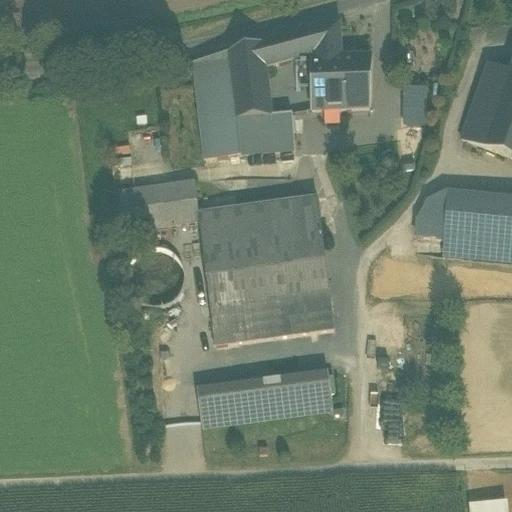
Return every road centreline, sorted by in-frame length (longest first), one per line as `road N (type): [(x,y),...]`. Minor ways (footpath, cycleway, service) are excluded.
road 1 (track): [(0,483),(511,460)]
road 2 (unclassified): [(0,65),(198,43),(347,0)]
road 3 (unknown): [(376,0),(376,110),(355,126),(302,131)]
